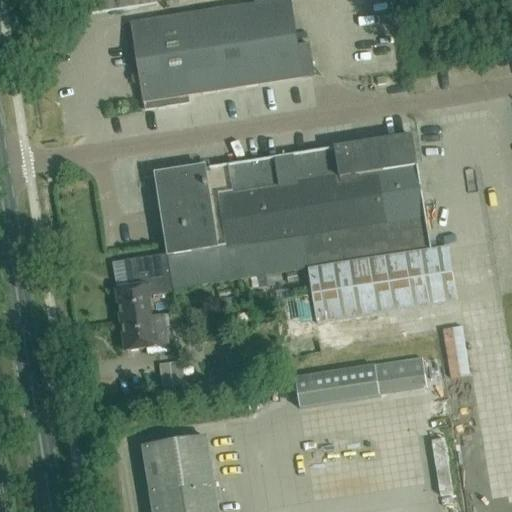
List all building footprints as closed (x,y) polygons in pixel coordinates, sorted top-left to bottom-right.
[(70,0),(74,18),(97,14),(157,5),(156,0),(70,0)] [(298,48),(290,1),(290,0),(279,0),(257,3),(257,6),(132,26),(146,112),(190,106),(188,98),(314,78),(310,46),(298,48)] [(364,41),(395,41),(396,17),(364,17),(364,41)] [(157,178),(169,258),(174,291),(308,270),(317,326),(458,304),(449,250),(414,256),(414,253),(431,251),(412,139),(336,151),(336,152),(206,173),(206,170),(157,178)] [(175,294),(174,291),(169,258),(133,263),(136,282),(131,283),(132,291),(117,293),(122,323),(153,319),(149,298),(175,294)] [(153,319),(122,323),(127,354),(156,350),(157,356),(176,353),(174,338),(156,341),(153,319)] [(297,380),(302,411),(380,399),(375,368),(297,380)] [(153,511),(218,511),(207,440),(143,450),(153,511)]
